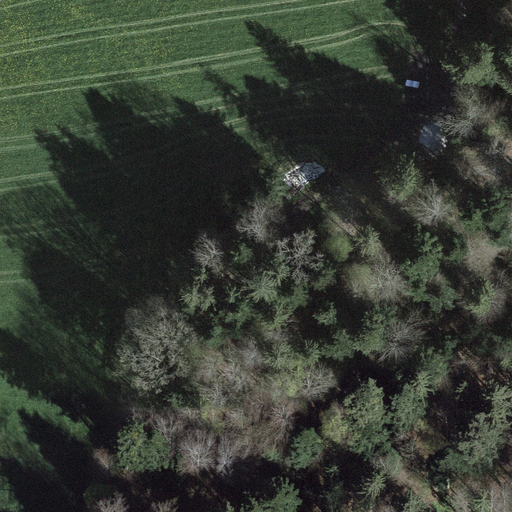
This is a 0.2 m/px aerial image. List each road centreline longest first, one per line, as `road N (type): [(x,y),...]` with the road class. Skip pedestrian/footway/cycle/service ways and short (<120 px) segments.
road 1 (track): [(419,511),(356,411),(309,293),(294,220),(319,175),(414,119),(465,0)]
road 2 (track): [(0,426),(38,440),(140,409),(188,408),(283,424),(319,417),(349,393)]
road 3 (track): [(115,511),(128,495),(223,472),(319,417)]
